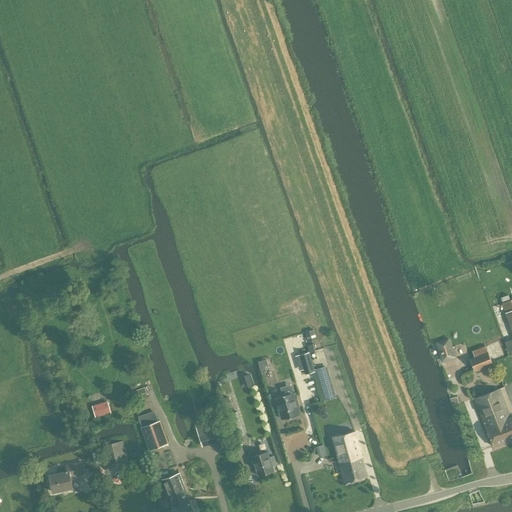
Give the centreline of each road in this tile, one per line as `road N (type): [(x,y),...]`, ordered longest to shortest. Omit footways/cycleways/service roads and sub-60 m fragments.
road 1 (tertiary): [(376,511),(511,477)]
road 2 (unknown): [(490,482),(460,361)]
